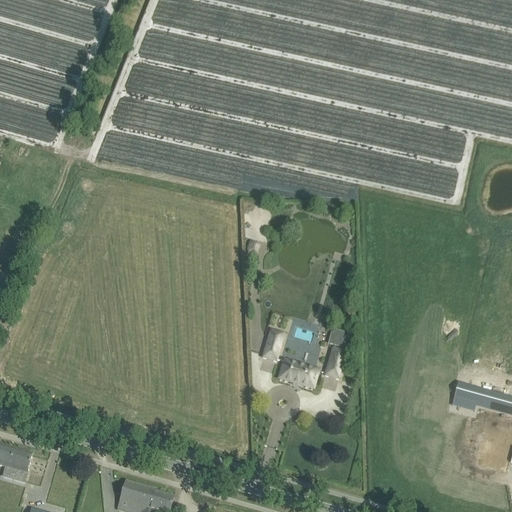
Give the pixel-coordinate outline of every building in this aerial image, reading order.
[(254,256),(258,244),(250,242),(247,253),(254,256)] [(328,345),(341,348),(344,332),(331,329),(328,345)] [(270,333),(263,359),(276,362),(281,347),(279,347),(282,336),(270,333)] [(347,353),(333,349),(325,377),(339,380),(347,353)] [(318,371),(285,362),(280,379),(313,389),(314,386),(319,387),(323,374),(318,373),(318,371)] [(462,407),(473,411),(475,405),(511,416),(511,399),(473,388),(470,397),(465,395),(461,409),(462,407)] [(511,452),(511,429),(511,430),(509,436),(505,435),(505,434),(495,431),(491,446),(511,452)] [(28,474),(30,465),(33,456),(0,446),(0,466),(14,470),(28,474)] [(162,511),(170,511),(172,508),(174,498),(156,493),(156,491),(126,483),(118,511),(122,511),(156,511),(157,510),(162,511)]
